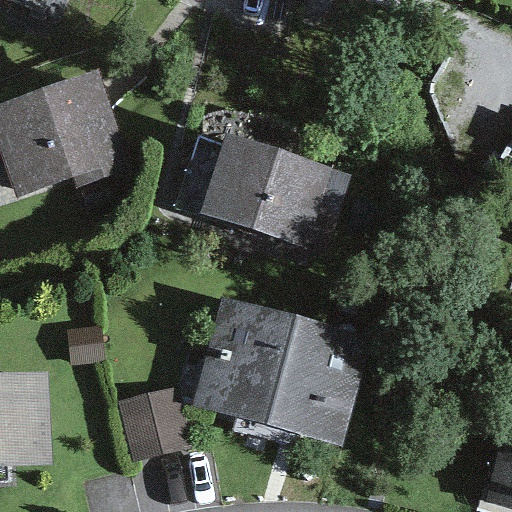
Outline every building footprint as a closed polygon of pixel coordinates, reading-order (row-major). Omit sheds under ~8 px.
[(62,0),(32,0),(60,8),(62,0)] [(98,69),(0,101),(0,141),(10,138),(25,185),(125,152),(98,69)] [(336,164),(233,132),(210,205),(313,237),(336,164)] [(238,296),(206,395),(343,438),(374,340),(238,296)] [(0,376),(0,464),(45,462),(41,375),(0,376)] [(175,385),(130,395),(142,444),(187,433),(175,385)] [(511,421),(510,421),(496,491),(511,494),(511,421)]
